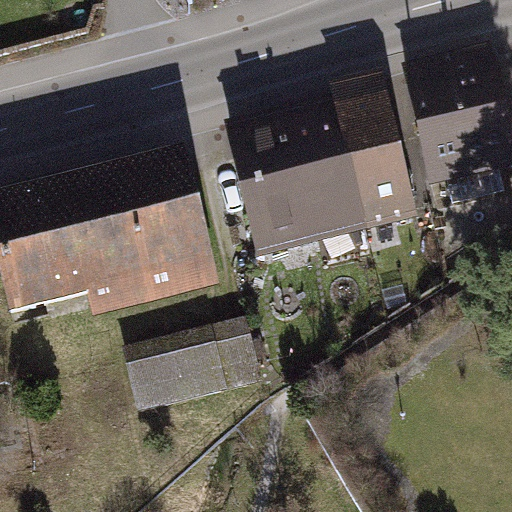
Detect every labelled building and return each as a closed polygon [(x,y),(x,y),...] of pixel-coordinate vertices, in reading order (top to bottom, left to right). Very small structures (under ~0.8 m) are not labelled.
[(511,138),(493,57),(449,67),(477,188),(511,179),(511,138)] [(432,198),(477,188),(449,67),(405,77),(432,198)] [(332,96),(333,103),(367,240),(418,228),(383,83),(332,96)] [(263,265),(367,240),(333,103),(230,128),(263,265)] [(197,156),(0,203),(0,260),(16,325),(101,304),(106,325),(231,295),(197,156)] [(251,323),(129,356),(145,417),(267,384),(251,323)]
